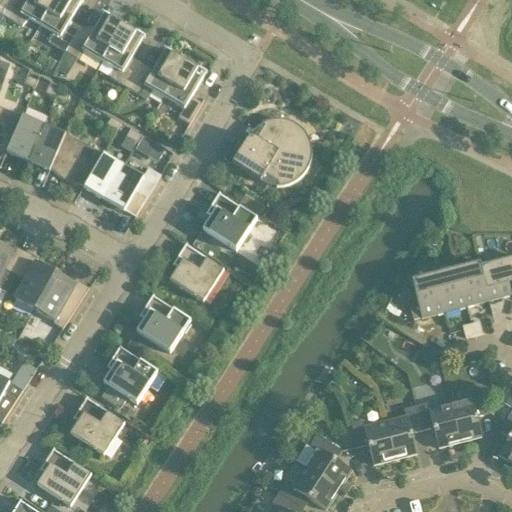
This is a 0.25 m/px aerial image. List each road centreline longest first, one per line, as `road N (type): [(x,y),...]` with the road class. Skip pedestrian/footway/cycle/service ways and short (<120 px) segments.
road 1 (residential): [(132,260),(250,58),(157,0)]
road 2 (tertiary): [(294,0),(378,63),(407,109),(473,117),(511,137)]
road 3 (tertiary): [(511,114),(476,86),(450,43),(390,37),(308,0)]
road 4 (residential): [(1,463),(132,260)]
road 5 (residential): [(360,511),(465,480),(511,499)]
road 6 (residential): [(132,260),(0,193)]
